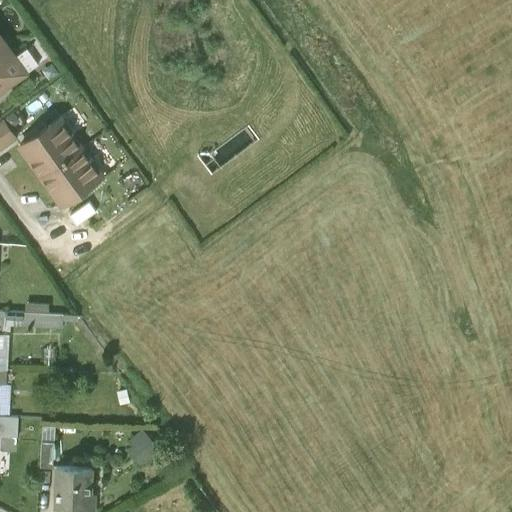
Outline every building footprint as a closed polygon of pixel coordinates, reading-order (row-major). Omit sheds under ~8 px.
[(0,38),(0,92),(26,74),(0,38)] [(60,118),(19,147),(40,176),(81,147),(60,118)] [(1,121),(0,121),(0,151),(15,141),(1,121)] [(61,206),(102,176),(81,147),(40,176),(61,206)] [(55,313),(6,311),(5,325),(54,327),(55,313)] [(23,413),(3,413),(3,433),(23,433),(23,413)] [(41,441),(40,465),(53,466),(54,442),(41,441)] [(90,510),(92,468),(57,466),(55,508),(90,510)]
